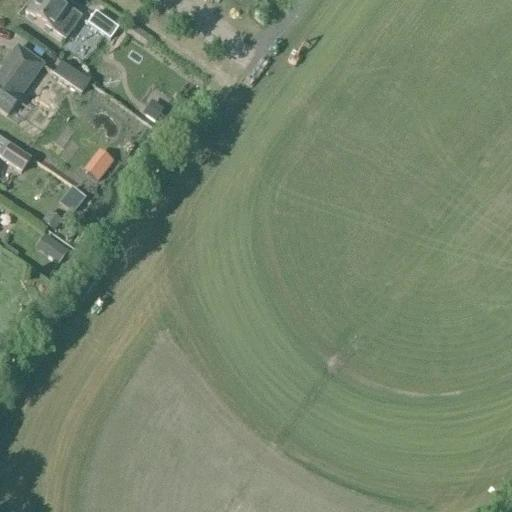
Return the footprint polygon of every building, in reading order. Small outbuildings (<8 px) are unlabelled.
[(80,21),(51,0),(38,0),(37,2),(35,1),(25,15),(64,43),(80,21)] [(117,32),(95,16),(87,26),(109,42),(117,32)] [(42,69),(17,50),(0,73),(0,115),(5,119),(42,69)] [(80,98),(88,86),(60,66),(52,77),(80,98)] [(30,162),(9,147),(0,160),(0,163),(20,177),(30,162)]
